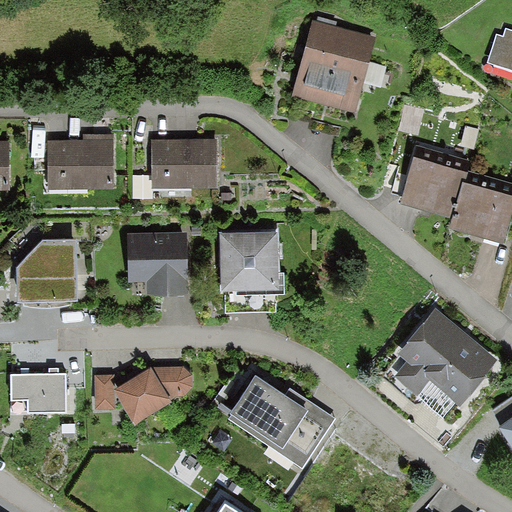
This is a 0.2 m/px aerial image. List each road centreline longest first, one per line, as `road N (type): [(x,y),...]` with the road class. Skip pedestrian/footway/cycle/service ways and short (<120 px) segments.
road 1 (residential): [(0,108),(235,108),(511,335)]
road 2 (residential): [(63,339),(212,334),(272,344),(329,371),(448,471),(511,511)]
